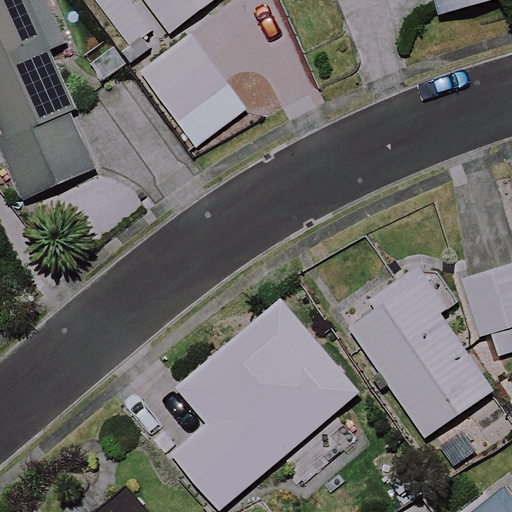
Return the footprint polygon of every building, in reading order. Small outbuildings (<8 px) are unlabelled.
[(98,169),(27,0),(0,0),(0,137),(26,199),(98,169)] [(94,0),(131,48),(156,30),(164,40),(217,0),(94,0)] [(498,0),(434,0),(439,16),(498,0)] [(193,37),(141,75),(197,151),(249,112),(193,37)] [(511,354),(511,262),(459,284),(491,363),(511,354)] [(449,308),(422,268),(346,319),(427,438),(494,392),(441,314),(449,308)] [(361,392),(308,330),(208,415),(214,422),(174,456),(220,510),(361,392)] [(511,511),(511,486),(508,481),(466,511),(511,511)]
